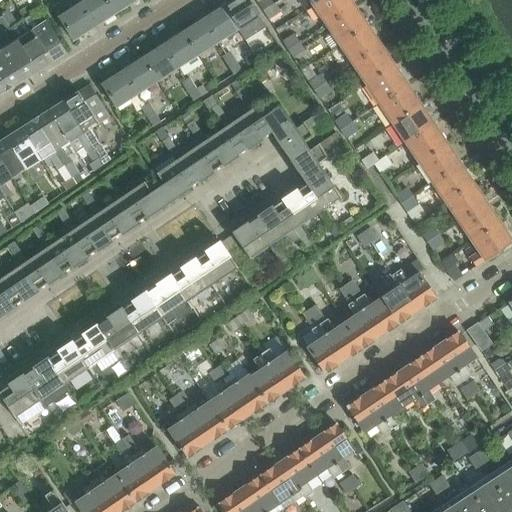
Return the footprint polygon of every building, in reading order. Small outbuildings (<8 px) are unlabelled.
[(105,0),(84,0),(79,4),(95,27),(115,14),(105,0)] [(134,0),(105,0),(115,14),(135,1),(134,0)] [(248,0),(232,0),(223,6),(239,30),(259,17),(248,0)] [(349,0),(321,0),(313,6),(326,25),(354,6),(349,0)] [(79,4),(59,17),(74,41),(95,27),(79,4)] [(274,4),(263,11),(268,19),(280,12),(274,4)] [(223,6),(203,19),(218,43),(239,30),(223,6)] [(326,25),(339,45),(367,26),(354,6),(326,25)] [(8,9),(1,14),(2,16),(37,71),(51,62),(24,19),(17,24),(8,9)] [(31,15),(24,19),(51,62),(66,53),(46,21),(38,26),(31,15)] [(0,28),(10,44),(3,48),(23,80),(37,71),(2,16),(0,17),(0,28)] [(203,19),(183,32),(198,56),(218,43),(203,19)] [(367,26),(339,45),(353,65),(381,46),(367,26)] [(183,32),(163,45),(178,69),(198,56),(183,32)] [(282,41),(287,50),(299,42),(294,34),(282,41)] [(299,42),(287,50),(293,58),(304,51),(299,42)] [(163,45),(142,58),(157,82),(178,69),(163,45)] [(353,65),(366,84),(394,65),(381,46),(353,65)] [(0,75),(9,89),(23,80),(3,48),(0,49),(0,75)] [(261,48),(253,53),(258,61),(266,56),(261,48)] [(221,57),(227,66),(235,61),(229,52),(221,57)] [(142,58),(122,71),(137,95),(157,82),(142,58)] [(235,61),(227,66),(233,76),(241,71),(235,61)] [(366,84),(379,104),(407,85),(394,65),(366,84)] [(122,71),(102,84),(117,108),(137,95),(122,71)] [(0,94),(9,89),(0,75),(0,94)] [(309,83),(315,91),(326,83),(320,75),(309,83)] [(181,83),(187,92),(195,87),(189,78),(181,83)] [(326,83),(315,91),(320,99),(331,91),(326,83)] [(78,92),(63,102),(103,165),(110,160),(97,139),(96,139),(90,129),(110,117),(89,85),(78,92)] [(202,85),(196,89),(201,96),(207,93),(202,85)] [(379,104),(392,124),(420,105),(407,85),(379,104)] [(195,87),(187,92),(193,102),(201,96),(196,89),(195,87)] [(242,88),(236,92),(248,111),(231,123),(247,148),(247,149),(248,151),(263,140),(262,138),(271,133),(272,132),(255,107),(242,88)] [(272,132),(271,133),(277,142),(278,142),(286,155),(304,143),(329,126),(319,112),(295,129),(272,96),(255,107),(272,132)] [(92,163),(89,165),(93,172),(103,165),(63,102),(49,111),(75,153),(83,148),(92,163)] [(141,109),(147,118),(155,113),(149,104),(141,109)] [(206,140),(223,165),(222,165),(223,168),(239,157),(238,155),(247,149),(247,148),(231,123),(218,104),(211,109),(224,128),(206,140)] [(392,124),(405,143),(433,124),(420,105),(392,124)] [(82,180),(68,157),(75,153),(49,111),(35,120),(64,166),(71,177),(76,184),(82,180)] [(155,113),(147,118),(153,128),(161,122),(155,113)] [(336,122),(341,130),(352,122),(347,114),(336,122)] [(35,120),(21,129),(41,160),(48,156),(57,170),(64,166),(35,120)] [(198,181),(197,182),(199,184),(214,174),(213,171),(222,165),(223,165),(206,140),(193,121),(186,125),(195,138),(177,150),(198,181)] [(352,122),(341,130),(346,138),(358,130),(352,122)] [(405,143),(419,163),(447,144),(433,124),(405,143)] [(21,129),(7,138),(26,170),(27,170),(33,180),(40,176),(33,165),(41,160),(21,129)] [(197,182),(198,181),(177,150),(169,137),(162,142),(170,154),(152,167),(163,185),(174,201),(190,190),(189,188),(197,182)] [(7,138),(0,141),(0,158),(13,178),(26,170),(7,138)] [(318,164),(328,158),(319,144),(309,151),(306,146),(304,143),(286,155),(289,158),(300,175),(306,185),(307,184),(324,209),(341,198),(318,164)] [(419,163),(432,183),(460,164),(447,144),(419,163)] [(362,161),(367,169),(374,164),(378,161),(373,153),(362,161)] [(378,161),(374,164),(380,173),(391,165),(385,157),(378,161)] [(0,158),(0,189),(5,198),(11,194),(5,184),(13,178),(0,158)] [(460,164),(432,183),(445,202),(473,183),(460,164)] [(71,177),(60,185),(65,192),(76,184),(71,177)] [(171,203),(174,201),(163,185),(160,187),(151,193),(144,182),(119,199),(135,224),(136,223),(145,217),(147,219),(171,203)] [(445,202),(458,222),(486,203),(473,183),(445,202)] [(296,189),(279,200),(281,202),(283,201),(300,226),(318,214),(331,233),(337,228),(324,209),(307,184),(306,185),(298,191),(296,189)] [(407,188),(396,196),(401,204),(412,196),(407,188)] [(88,192),(81,196),(94,216),(111,241),(111,240),(121,234),(122,236),(138,225),(136,223),(135,224),(119,199),(101,211),(88,192)] [(418,204),(412,196),(401,204),(406,212),(418,204)] [(44,197),(30,206),(35,213),(47,204),(48,203),(44,197)] [(300,226),(283,201),(281,202),(273,208),(272,206),(256,216),(257,218),(258,217),(259,218),(275,242),(281,251),(299,238),(306,249),(313,245),(300,226)] [(28,203),(14,212),(15,213),(21,223),(35,213),(30,206),(28,203)] [(486,203),(458,222),(471,241),(499,223),(486,203)] [(63,209),(56,213),(69,232),(86,257),(87,257),(96,251),(97,253),(113,242),(111,240),(111,241),(94,216),(76,228),(63,209)] [(15,213),(6,218),(12,228),(21,223),(15,213)] [(247,222),(232,233),(250,259),(268,247),(282,266),(288,261),(281,251),(275,242),(259,218),(258,217),(257,218),(248,224),(247,222)] [(479,252),(470,258),(475,267),(511,242),(511,241),(499,223),(471,241),(479,252)] [(38,225),(32,230),(45,249),(62,274),(62,273),(71,267),(73,269),(88,259),(87,257),(86,257),(69,232),(51,245),(38,225)] [(433,227),(421,234),(427,242),(438,235),(433,227)] [(370,228),(363,232),(370,243),(377,238),(370,228)] [(363,232),(356,236),(364,247),(370,243),(363,232)] [(438,235),(427,242),(432,250),(444,243),(438,235)] [(62,274),(45,249),(27,261),(14,242),(7,246),(20,266),(37,290),(38,290),(47,284),(48,286),(64,275),(62,273),(62,274)] [(0,424),(15,447),(29,439),(251,288),(221,243),(0,391),(0,424)] [(454,265),(446,270),(454,282),(462,276),(454,265)] [(0,274),(0,288),(13,307),(13,306),(22,300),(24,302),(39,292),(38,290),(37,290),(20,266),(2,278),(0,274)] [(393,276),(417,312),(436,299),(418,272),(407,280),(400,271),(393,276)] [(393,276),(374,288),(381,298),(399,324),(417,312),(393,276)] [(346,285),(353,296),(360,291),(352,280),(346,285)] [(346,285),(339,290),(346,300),(353,296),(346,285)] [(0,318),(15,308),(13,306),(13,307),(0,288),(0,318)] [(364,295),(356,300),(380,336),(399,324),(381,298),(371,305),(364,295)] [(354,315),(344,322),(362,349),(380,336),(356,300),(348,306),(354,315)] [(309,310),(316,320),(323,316),(316,305),(309,310)] [(309,310),(302,314),(309,325),(316,320),(309,310)] [(247,311),(236,318),(242,326),(253,319),(247,311)] [(236,318),(225,326),(230,334),(242,326),(236,318)] [(362,349),(344,322),(334,329),(327,319),(319,325),(344,361),(362,349)] [(478,324),(467,331),(481,351),(491,344),(478,324)] [(307,348),(319,365),(318,368),(318,369),(321,373),(325,374),(344,361),(319,325),(311,330),(318,340),(307,348)] [(464,365),(476,358),(458,332),(439,345),(464,381),(471,376),(464,365)] [(439,345),(421,357),(438,383),(448,376),(455,386),(464,381),(439,345)] [(269,349),(261,354),(285,391),(305,378),(287,352),(276,359),(269,349)] [(249,374),(248,374),(267,403),(285,391),(261,354),(253,360),(259,370),(250,376),(249,374)] [(421,357),(403,369),(427,405),(435,400),(428,390),(438,383),(421,357)] [(498,359),(490,364),(495,372),(503,366),(498,359)] [(503,366),(495,372),(499,378),(511,369),(511,362),(511,361),(503,366)] [(222,365),(215,369),(222,379),(229,375),(222,365)] [(215,369),(209,374),(216,384),(222,379),(215,369)] [(403,369),(384,382),(402,408),(412,401),(419,411),(427,405),(403,369)] [(235,378),(225,384),(247,417),(267,403),(248,374),(237,382),(235,378)] [(467,385),(474,396),(480,391),(473,381),(467,385)] [(391,415),(402,408),(384,382),(366,394),(391,430),(398,425),(391,415)] [(220,396),(209,403),(227,430),(247,417),(225,384),(216,390),(220,396)] [(467,385),(460,390),(467,400),(474,396),(467,385)] [(182,391),(176,396),(183,406),(189,402),(182,391)] [(128,392),(116,401),(123,411),(135,403),(128,392)] [(347,407),(346,410),(350,415),(353,416),(364,433),(375,426),(382,436),(391,430),(366,394),(347,407)] [(176,396),(169,401),(176,411),(183,406),(176,396)] [(195,405),(186,411),(208,444),(227,430),(209,403),(199,410),(195,405)] [(88,410),(77,417),(83,425),(93,418),(88,410)] [(179,422),(168,430),(187,458),(208,444),(186,411),(176,417),(179,422)] [(77,417),(65,426),(71,435),(83,426),(83,425),(77,417)] [(0,457),(15,447),(0,424),(0,457)] [(336,424),(317,437),(342,473),(349,468),(343,457),(354,450),(336,424)] [(129,450),(121,440),(112,426),(105,431),(122,455),(128,451),(129,450)] [(128,435),(121,440),(129,450),(135,446),(128,435)] [(317,437),(299,449),(317,476),(327,469),(333,479),(342,473),(317,437)] [(460,442),(455,446),(462,456),(467,453),(460,442)] [(455,446),(447,452),(454,462),(462,456),(455,446)] [(133,457),(155,489),(176,475),(176,471),(173,466),(169,466),(157,447),(145,455),(142,450),(133,457)] [(306,483),(317,476),(299,449),(281,462),(302,496),(304,498),(313,492),(306,483)] [(481,450),(475,455),(482,466),(489,462),(481,450)] [(119,457),(126,468),(116,475),(135,503),(155,489),(133,457),(132,457),(128,451),(122,455),(119,457)] [(475,455),(468,459),(475,471),(482,466),(475,455)] [(281,462),(260,476),(282,509),(293,501),(294,502),(302,496),(281,462)] [(416,467),(423,478),(428,474),(421,464),(416,467)] [(416,467),(407,473),(414,483),(423,478),(416,467)] [(511,468),(491,481),(511,511),(511,510),(511,468)] [(102,477),(93,484),(112,511),(120,511),(135,503),(116,475),(106,482),(102,477)] [(346,479),(353,490),(360,486),(353,475),(346,479)] [(260,476),(239,490),(254,511),(277,511),(282,509),(260,476)] [(442,476),(436,480),(443,492),(450,488),(442,476)] [(346,479),(339,484),(346,495),(353,490),(346,479)] [(436,480),(429,485),(436,496),(443,492),(436,480)] [(21,481),(12,487),(23,504),(32,498),(21,481)] [(491,481),(472,494),(483,511),(509,511),(511,511),(491,481)] [(84,490),(87,495),(75,502),(81,511),(112,511),(93,484),(84,490)] [(53,490),(45,496),(53,508),(47,511),(68,511),(66,508),(53,490)] [(70,490),(63,495),(70,505),(77,500),(70,490)] [(254,511),(239,490),(218,504),(222,511),(254,511)] [(483,511),(472,494),(452,507),(455,511),(483,511)] [(404,501),(397,505),(401,511),(409,511),(411,511),(404,501)]
